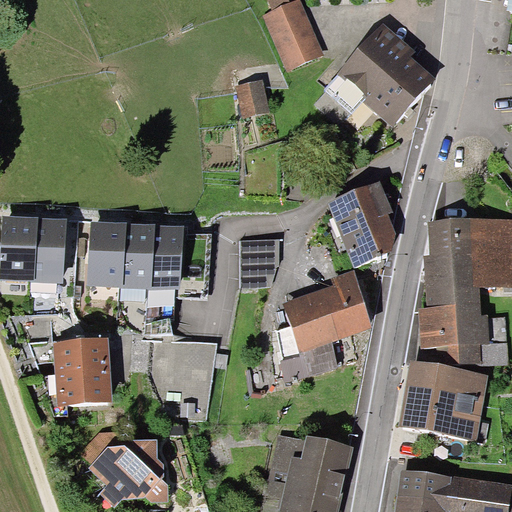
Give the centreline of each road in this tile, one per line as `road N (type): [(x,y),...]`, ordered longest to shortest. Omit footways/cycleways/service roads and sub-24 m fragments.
road 1 (residential): [(134,336),(205,319),(226,234),(279,223),(428,148)]
road 2 (unclassified): [(359,511),(428,148)]
road 3 (track): [(0,372),(51,511)]
road 4 (unknown): [(459,1),(327,28)]
